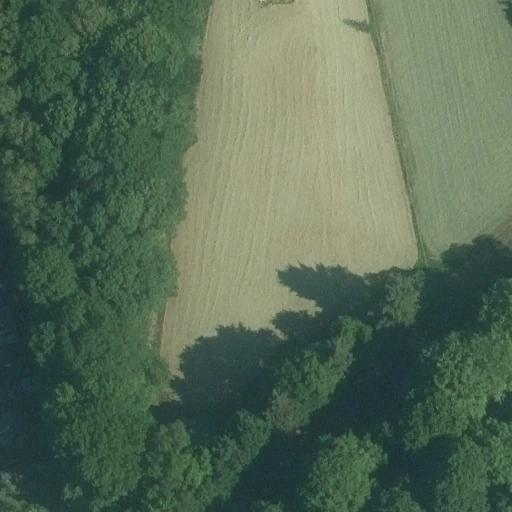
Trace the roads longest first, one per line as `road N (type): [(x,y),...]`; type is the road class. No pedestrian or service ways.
road 1 (unclassified): [(73,511),(71,450),(0,133)]
road 2 (secondary): [(384,511),(511,396)]
